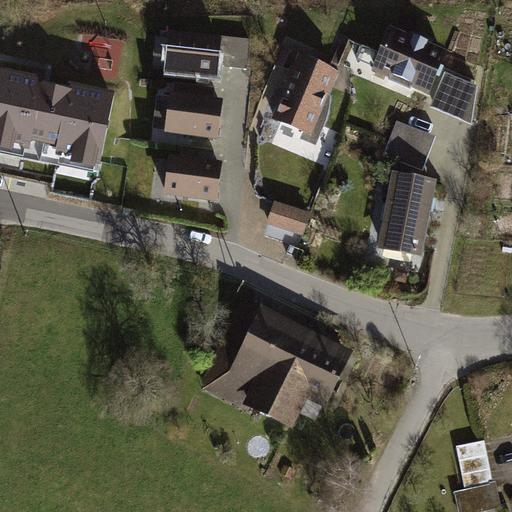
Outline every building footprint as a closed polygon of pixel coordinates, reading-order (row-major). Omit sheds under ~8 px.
[(443,51),(384,26),(366,69),(425,94),(443,51)] [(226,43),(174,37),(170,76),(222,82),(226,43)] [(341,76),(300,59),(274,122),(306,136),(314,139),(332,98),(341,76)] [(114,97),(0,73),(0,74),(0,145),(99,166),(114,97)] [(440,73),(426,107),(467,124),(473,86),(440,73)] [(228,106),(176,98),(170,136),(223,145),(228,106)] [(333,108),(332,98),(314,139),(306,136),(304,142),(319,148),(329,126),(333,108)] [(430,136),(392,123),(380,158),(418,171),(430,136)] [(227,168),(175,160),(169,199),(222,206),(227,168)] [(431,181),(388,174),(374,251),(417,258),(431,181)] [(278,203),(269,225),(306,239),(315,217),(278,203)] [(349,352),(238,300),(196,389),(287,431),(302,399),(322,408),(349,352)] [(482,440),(453,447),(463,490),(450,492),(454,511),(492,511),(498,509),(482,440)]
